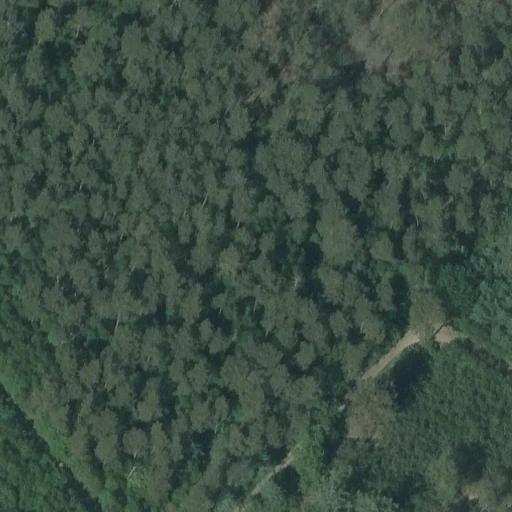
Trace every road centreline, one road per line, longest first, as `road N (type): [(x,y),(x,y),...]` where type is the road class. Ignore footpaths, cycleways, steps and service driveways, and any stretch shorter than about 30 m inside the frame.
road 1 (unknown): [(511,372),(414,334),(237,511)]
road 2 (track): [(511,226),(414,334)]
road 3 (unknown): [(86,511),(0,404)]
